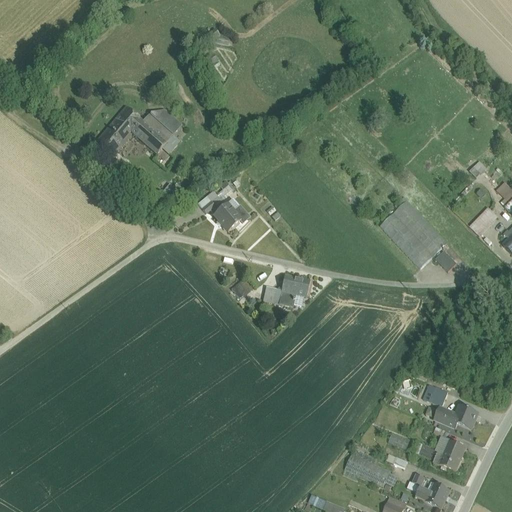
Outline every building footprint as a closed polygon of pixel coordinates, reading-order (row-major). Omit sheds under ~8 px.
[(209,43),(210,44),(219,38),(214,30),(205,36),(206,38),(209,43)] [(199,49),(209,43),(206,38),(196,44),(199,49)] [(126,109),(97,143),(114,158),(132,136),(143,124),(126,109)] [(173,137),(149,116),(143,124),(167,145),(173,137)] [(167,145),(143,124),(132,136),(156,157),(167,145)] [(469,172),(476,180),(487,170),(480,163),(469,172)] [(226,183),(220,188),(223,192),(216,197),(221,203),(234,193),(226,183)] [(511,192),(505,185),(497,193),(510,206),(511,203),(511,192)] [(216,197),(213,194),(207,199),(211,204),(215,208),(221,203),(216,197)] [(207,199),(198,206),(202,211),(211,204),(207,199)] [(232,202),(214,218),(228,234),(240,223),(242,226),(249,220),(240,209),(239,210),(232,202)] [(448,246),(408,203),(380,229),(420,272),(448,246)] [(211,204),(202,211),(206,216),(215,208),(211,204)] [(271,208),(266,212),(271,217),(276,213),(271,208)] [(488,211),(470,229),(479,238),(497,220),(488,211)] [(511,230),(509,234),(508,233),(502,238),(504,239),(504,240),(505,240),(505,239),(509,241),(510,242),(511,240),(511,230)] [(511,240),(510,242),(503,249),(511,257),(511,240)] [(444,254),(436,262),(452,279),(461,271),(444,254)] [(309,284),(284,278),(280,293),(296,297),(303,298),(306,299),(309,284)] [(251,291),(240,280),(229,291),(239,302),(251,291)] [(296,297),(280,293),(265,289),(263,303),(293,310),(294,307),(296,297)] [(303,298),(296,297),(294,307),(301,309),(303,298)] [(430,405),(436,390),(430,387),(424,402),(430,405)] [(448,395),(436,390),(430,405),(442,410),(448,395)] [(456,418),(440,412),(436,423),(455,431),(457,426),(471,432),(478,417),(460,409),(456,418)] [(436,429),(433,436),(443,439),(445,433),(436,429)] [(392,434),(388,444),(406,451),(410,442),(392,434)] [(466,451),(448,443),(442,457),(437,454),(433,465),(456,475),(466,451)] [(431,461),(435,452),(418,444),(413,453),(431,461)] [(391,473),(353,455),(345,472),(384,490),(386,485),(390,476),(391,473)] [(406,464),(389,456),(386,463),(393,466),(393,464),(404,469),(406,464)] [(398,479),(390,476),(386,485),(386,486),(387,485),(392,488),(393,489),(398,479)] [(425,480),(416,476),(412,485),(421,489),(425,480)] [(434,490),(431,488),(428,494),(420,490),(416,499),(441,511),(450,494),(435,487),(434,490)] [(403,494),(401,501),(407,503),(409,496),(403,494)] [(311,497),(308,505),(323,511),(326,503),(311,497)] [(406,506),(390,499),(387,504),(404,511),(406,506)]
